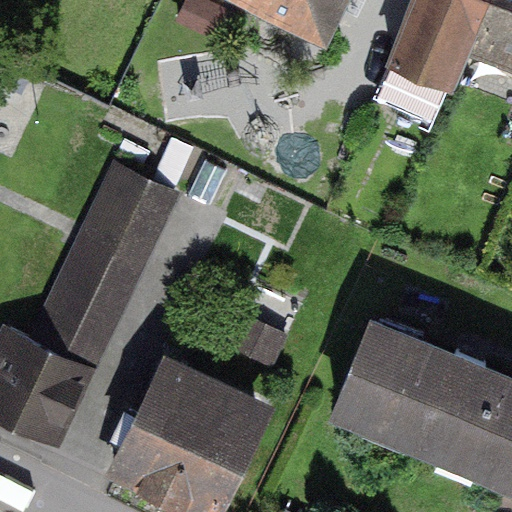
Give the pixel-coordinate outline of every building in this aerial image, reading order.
[(228,6),(215,0),(186,0),(178,18),(214,36),(228,6)] [(347,0),(253,0),(331,36),(347,0)] [(503,0),(408,0),(383,59),(462,94),(503,0)] [(511,0),(503,0),(462,94),(511,115),(511,0)] [(101,365),(178,193),(115,165),(38,338),(101,365)] [(188,192),(171,234),(214,251),(230,209),(188,192)] [(511,389),(364,327),(321,430),(511,510),(511,389)] [(2,330),(0,333),(0,423),(64,453),(100,374),(2,330)] [(241,511),(284,420),(166,366),(107,494),(146,511),(241,511)]
